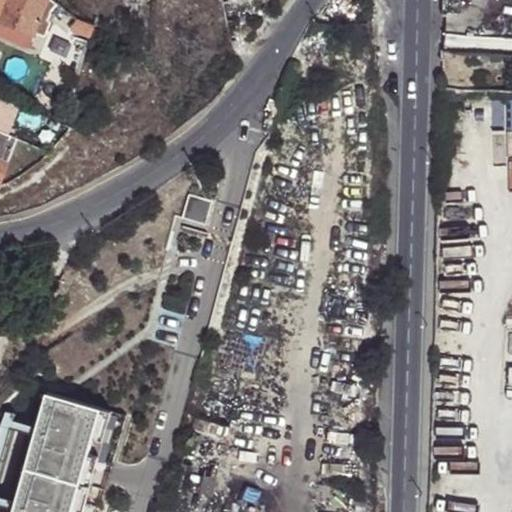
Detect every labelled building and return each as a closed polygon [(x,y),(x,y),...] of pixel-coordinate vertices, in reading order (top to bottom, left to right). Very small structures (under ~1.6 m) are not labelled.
[(54,0),(0,0),(0,18),(32,32),(33,30),(42,33),(44,33),(48,22),(45,20),(50,10),(71,26),(92,33),(95,23),(77,16),(54,0)] [(32,32),(0,18),(0,33),(27,44),(32,32)] [(0,171),(16,135),(0,128),(0,171)] [(206,199),(189,194),(183,218),(207,225),(213,201),(206,199)] [(123,412),(45,389),(35,427),(14,502),(10,511),(95,511),(107,472),(116,437),(123,412)]
